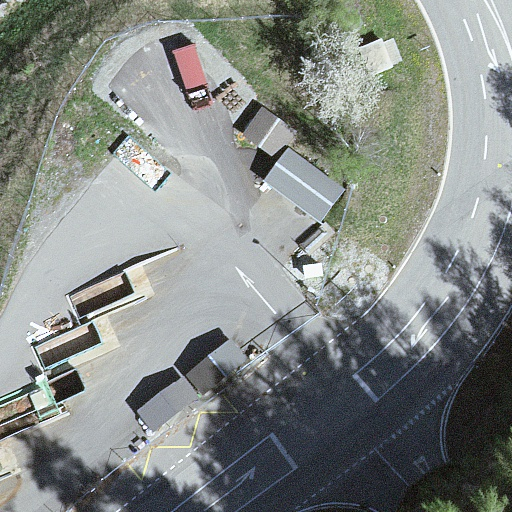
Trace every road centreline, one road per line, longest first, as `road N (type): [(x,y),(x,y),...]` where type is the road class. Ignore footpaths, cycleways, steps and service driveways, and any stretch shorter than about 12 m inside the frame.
road 1 (tertiary): [(471,0),(496,62),(503,130),(483,233),(431,322),(342,405)]
road 2 (tertiary): [(342,405),(204,511)]
road 3 (tertiary): [(429,511),(342,405)]
